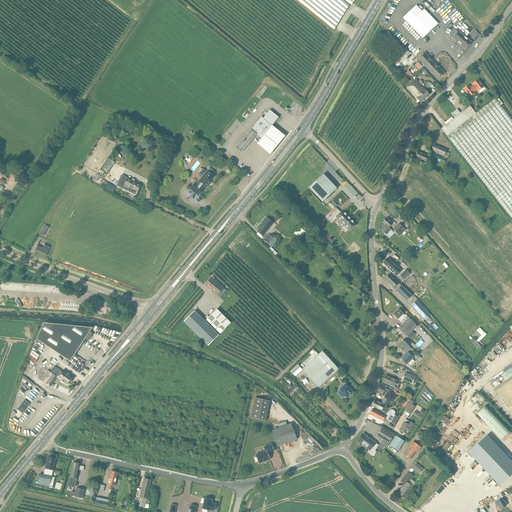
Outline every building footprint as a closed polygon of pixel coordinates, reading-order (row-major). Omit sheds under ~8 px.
[(416,5),(402,18),(422,39),(438,23),(424,9),(422,11),(416,5)] [(459,31),(458,31),(454,28),(449,35),(452,38),(465,50),(472,42),(459,31)] [(424,52),(418,59),(438,80),(444,73),(424,52)] [(416,79),(406,87),(420,103),(429,94),(416,79)] [(478,91),(484,87),(478,79),(473,84),(474,86),(471,88),(469,85),(464,89),(472,100),(477,96),(474,93),(475,93),(473,91),(476,89),(478,91)] [(441,128),(495,196),(511,218),(511,120),(495,98),(476,113),(470,106),(441,128)] [(261,117),(236,147),(242,152),(256,135),(261,138),(263,135),(264,136),(273,126),(272,125),(278,118),(269,110),(263,118),(261,117)] [(273,126),(258,145),(270,155),(285,136),(273,126)] [(434,144),(431,150),(448,157),(449,153),(446,152),(446,150),(434,144)] [(429,163),(431,159),(431,157),(417,151),(415,157),(426,162),(429,163)] [(108,173),(115,162),(109,158),(102,169),(108,173)] [(195,183),(190,189),(198,195),(203,189),(202,189),(205,186),(207,187),(211,181),(210,181),(214,177),(212,175),(214,172),(210,168),(207,171),(206,172),(205,171),(203,169),(199,173),(202,176),(202,175),(203,176),(196,184),(195,183)] [(308,188),(322,202),(337,188),(323,174),(308,188)] [(121,175),(116,185),(127,191),(135,195),(137,191),(141,185),(127,178),(121,175)] [(102,179),(99,185),(113,192),(115,188),(105,182),(106,181),(102,179)] [(355,224),(342,211),(336,217),(344,225),(342,228),(345,232),(348,229),(349,231),(355,224)] [(267,234),(265,233),(273,223),(267,217),(259,226),(260,227),(257,230),(265,237),(263,240),(272,247),(276,241),(277,239),(274,237),(273,238),(268,234),(267,234)] [(380,229),(383,232),(386,235),(391,230),(388,227),(392,223),(386,217),(382,222),(384,225),(380,229)] [(398,233),(400,236),(404,232),(401,229),(403,228),(399,224),(393,230),(397,234),(398,233)] [(45,225),(40,234),(43,236),(48,227),(45,225)] [(299,228),(294,234),(298,239),(304,233),(299,228)] [(46,255),(50,247),(44,245),(43,248),(37,246),(35,250),(46,255)] [(387,258),(383,263),(388,267),(387,268),(396,276),(401,270),(393,262),(392,262),(387,258)] [(406,270),(400,276),(404,280),(410,274),(406,270)] [(411,295),(399,283),(394,278),(394,279),(389,274),(384,279),(389,283),(389,284),(406,301),(411,295)] [(408,285),(413,278),(410,276),(405,283),(408,285)] [(205,285),(217,295),(224,288),(211,277),(205,285)] [(416,300),(411,305),(424,320),(430,315),(416,300)] [(216,309),(205,319),(219,334),(230,323),(216,309)] [(404,315),(403,314),(398,309),(393,314),(394,315),(393,316),(396,319),(397,318),(403,324),(398,328),(406,337),(417,326),(409,318),(405,314),(404,315)] [(208,346),(219,335),(195,311),(184,322),(208,346)] [(86,342),(84,340),(92,328),(44,323),(36,339),(70,361),(82,343),(85,344),(86,342)] [(476,338),(472,342),(478,349),(481,346),(478,343),(486,334),(485,332),(481,336),(476,331),(472,335),(476,338)] [(408,352),(411,349),(403,340),(397,346),(402,351),(403,351),(406,354),(401,359),(407,365),(414,358),(408,352),(408,351),(408,352)] [(301,365),(303,368),(302,369),(319,387),(339,369),(322,351),(318,355),(313,349),(310,353),(311,355),(301,365)] [(32,350),(28,362),(33,365),(39,355),(32,350)] [(298,364),(290,371),(292,374),(300,367),(298,364)] [(54,366),(50,372),(52,374),(57,377),(68,385),(73,378),(62,370),(61,371),(54,366)] [(405,372),(402,380),(412,384),(415,377),(405,372)] [(400,383),(396,382),(397,381),(385,376),(382,381),(387,383),(386,384),(393,387),(393,388),(397,390),(400,383)] [(283,389),(288,394),(294,389),(290,383),(283,389)] [(342,391),(339,393),(342,397),(343,396),(346,396),(347,397),(350,394),(349,394),(352,392),(345,384),(340,389),(342,391)] [(388,386),(387,388),(380,385),(377,392),(388,397),(391,391),(392,390),(393,390),(393,389),(388,386)] [(381,404),(374,400),(371,406),(381,411),(384,405),(387,399),(384,397),(381,404)] [(20,418),(31,403),(25,398),(18,409),(19,410),(16,415),(20,418)] [(250,418),(266,421),(270,401),(254,398),(250,418)] [(408,403),(404,408),(403,410),(410,415),(415,407),(412,405),(414,402),(410,400),(408,403)] [(486,405),(477,414),(501,439),(510,431),(486,405)] [(383,421),(384,419),(391,422),(395,415),(395,414),(395,412),(394,411),(392,410),(390,410),(388,411),(386,416),(372,409),(369,414),(383,421)] [(413,424),(410,422),(405,419),(399,430),(405,433),(406,431),(409,432),(413,424)] [(291,423),(287,425),(285,421),(278,424),(279,428),(272,430),(277,446),(297,439),(291,423)] [(382,427),(381,428),(376,436),(382,439),(379,444),(386,448),(394,434),(382,427)] [(377,452),(375,450),(378,445),(363,433),(357,441),(369,450),(367,451),(368,453),(372,456),(374,456),(377,452)] [(511,462),(487,435),(468,453),(500,486),(511,474),(511,462)] [(395,436),(389,445),(398,451),(404,442),(395,436)] [(410,447),(404,455),(410,459),(416,451),(417,452),(421,447),(413,441),(409,446),(410,447)] [(263,462),(266,461),(270,459),(268,453),(274,451),(272,444),(263,447),(265,452),(255,455),(256,457),(254,458),(256,462),(258,461),(258,463),(263,462)] [(451,453),(445,460),(450,465),(456,458),(451,453)] [(48,456),(44,474),(40,474),(38,483),(49,486),(52,476),(56,458),(48,456)] [(73,462),(70,477),(68,486),(75,487),(80,464),(73,462)] [(416,464),(412,469),(417,473),(421,468),(416,464)] [(113,487),(114,486),(115,486),(118,472),(111,471),(107,489),(108,489),(106,494),(109,495),(111,490),(112,490),(112,487),(113,487)] [(402,496),(411,485),(414,482),(411,479),(413,476),(408,471),(400,481),(404,484),(397,492),(402,496)] [(58,478),(55,488),(61,490),(63,480),(58,478)] [(144,478),(140,497),(138,502),(140,503),(139,506),(145,507),(151,480),(144,478)] [(76,488),(74,496),(83,498),(85,490),(76,488)] [(439,493),(428,504),(434,510),(445,499),(439,493)] [(204,499),(202,498),(201,503),(203,504),(202,509),(203,509),(202,511),(204,511),(206,511),(207,510),(210,510),(214,511),(216,504),(211,503),(212,500),(205,498),(204,499)] [(502,499),(495,503),(497,507),(499,506),(501,509),(506,505),(502,499)] [(442,503),(438,508),(443,511),(449,511),(451,510),(442,503)]
